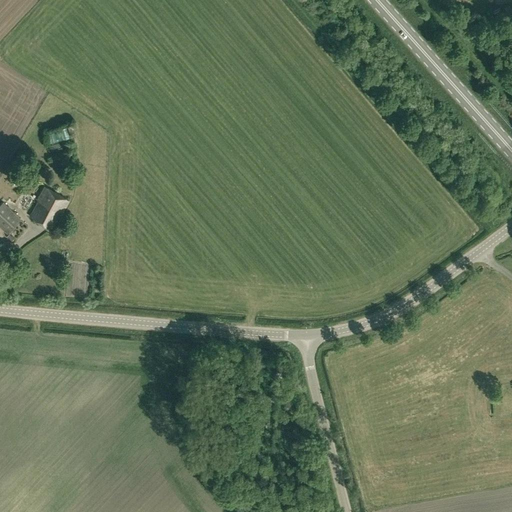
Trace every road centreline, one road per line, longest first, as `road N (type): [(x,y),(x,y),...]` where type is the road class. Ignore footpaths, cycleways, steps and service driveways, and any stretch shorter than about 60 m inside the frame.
road 1 (tertiary): [(303,335),(0,310)]
road 2 (tertiary): [(303,335),(375,320),(511,225)]
road 3 (primary): [(378,0),(511,147)]
road 4 (unclassified): [(348,511),(303,335)]
